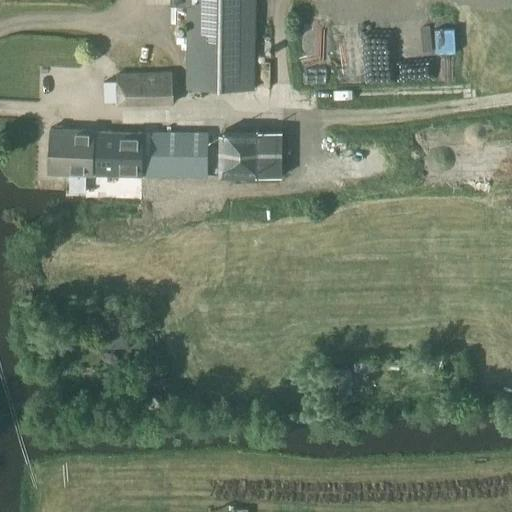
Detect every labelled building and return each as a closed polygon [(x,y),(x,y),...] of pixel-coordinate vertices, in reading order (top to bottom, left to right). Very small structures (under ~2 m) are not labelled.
[(186,88),(255,89),(255,0),(171,0),(171,5),(187,5),(186,88)] [(120,103),(174,102),(173,70),(119,72),(120,103)] [(51,127),(49,173),(71,174),(70,190),(86,191),(87,175),(95,175),(96,128),(51,127)] [(209,177),(209,131),(144,130),(143,176),(209,177)] [(259,135),(259,130),(225,130),(224,172),(258,173),(258,169),(268,169),(268,135),(259,135)] [(100,333),(94,334),(95,342),(95,347),(117,345),(123,345),(127,344),(126,326),(121,326),(120,319),(99,321),(100,333)] [(328,393),(353,392),(352,368),(327,369),(328,393)]
